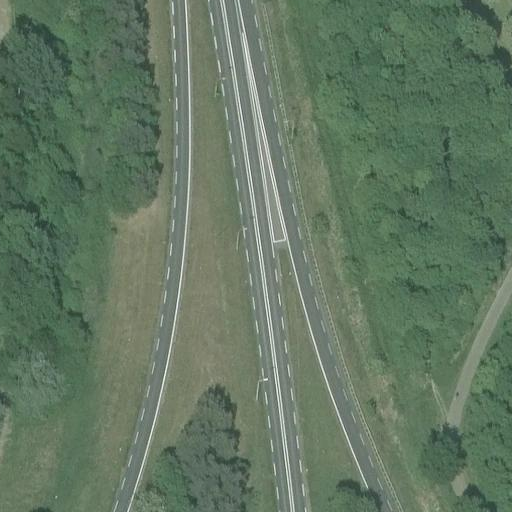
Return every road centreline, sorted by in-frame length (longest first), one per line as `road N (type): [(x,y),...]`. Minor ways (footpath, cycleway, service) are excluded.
road 1 (primary): [(384,511),(301,279),(232,0)]
road 2 (primary): [(179,0),(179,236),(160,369),(120,511)]
road 3 (primary): [(220,0),(289,511)]
